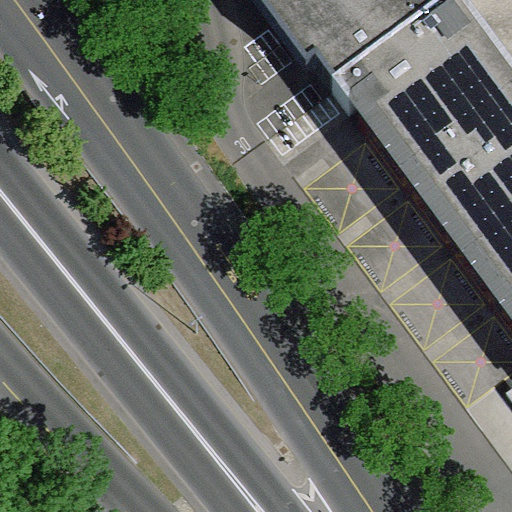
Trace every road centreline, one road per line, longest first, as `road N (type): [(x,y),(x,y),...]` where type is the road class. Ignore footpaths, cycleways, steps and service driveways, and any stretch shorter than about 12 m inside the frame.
road 1 (primary): [(372,511),(11,0)]
road 2 (residential): [(502,511),(236,136),(225,112),(212,0)]
road 3 (primary): [(0,186),(263,511)]
road 4 (primary): [(0,350),(148,511)]
